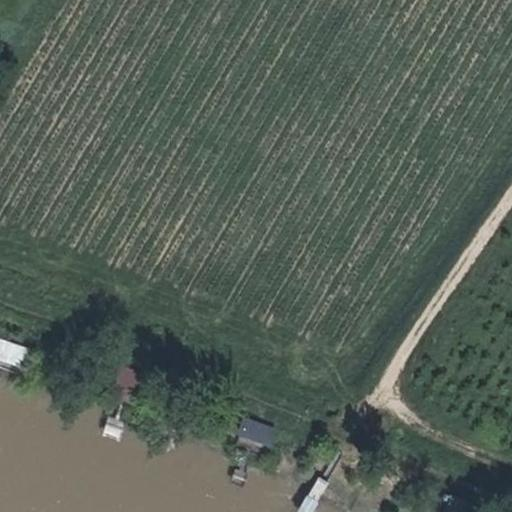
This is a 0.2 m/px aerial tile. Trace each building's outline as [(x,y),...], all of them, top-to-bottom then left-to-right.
[(30,341),(0,330),(0,358),(21,366),(30,341)] [(143,407),(127,398),(117,416),(133,424),(143,407)] [(271,444),(277,426),(243,414),(237,432),(271,444)] [(255,456),(244,451),(234,476),(245,481),(255,456)] [(333,477),(321,470),(305,502),(318,508),(333,477)]
